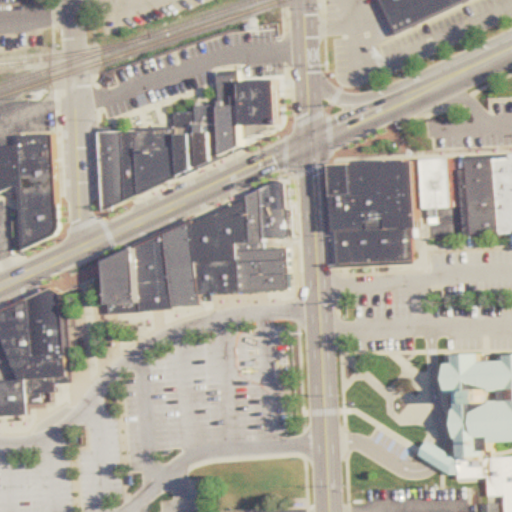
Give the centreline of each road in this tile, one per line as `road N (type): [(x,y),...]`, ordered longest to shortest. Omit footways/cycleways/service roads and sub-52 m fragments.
road 1 (secondary): [(313,143),(327,446)]
road 2 (residential): [(73,0),(85,246)]
road 3 (residential): [(79,112),(222,58),(308,52)]
road 4 (secondary): [(0,285),(184,201)]
road 5 (secondary): [(304,0),(313,143)]
road 6 (secondary): [(184,201),(313,143)]
road 7 (secondary): [(412,97),(349,102),(331,94),(308,62)]
